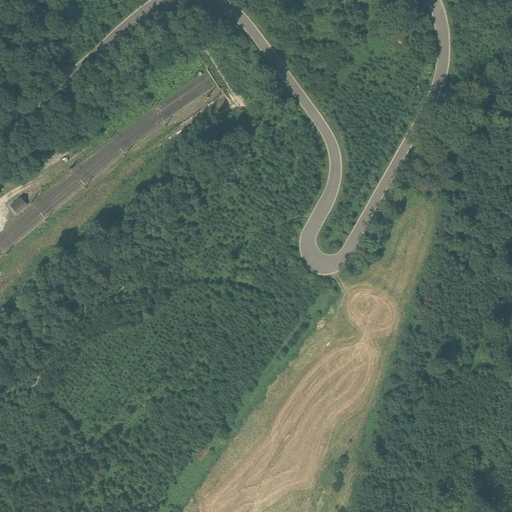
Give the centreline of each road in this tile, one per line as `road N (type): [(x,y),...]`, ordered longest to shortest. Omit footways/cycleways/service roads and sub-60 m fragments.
road 1 (unclassified): [(432,0),(442,41),(437,86),(348,253),(327,268),(311,263),(304,249),(329,194),(330,145),(240,21),(212,0)]
road 2 (unclassified): [(168,0),(140,11),(0,127)]
